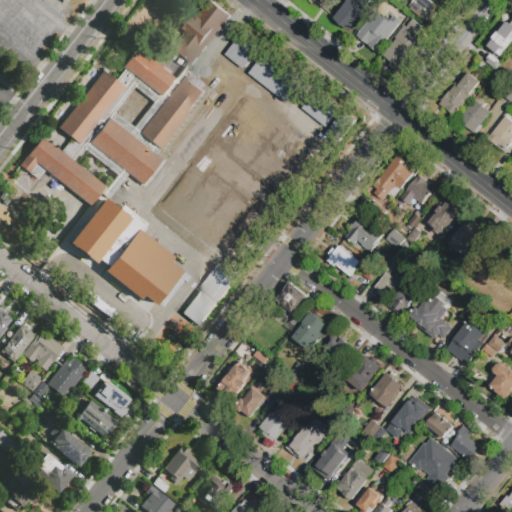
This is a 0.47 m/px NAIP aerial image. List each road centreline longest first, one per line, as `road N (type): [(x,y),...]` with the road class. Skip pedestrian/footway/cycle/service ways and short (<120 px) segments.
road 1 (residential): [(84,511),(489,0)]
road 2 (secondary): [(255,0),(511,199)]
road 3 (residential): [(287,258),(511,438)]
road 4 (residential): [(0,262),(173,398)]
road 5 (residential): [(0,146),(115,0)]
road 6 (residential): [(173,398),(314,511)]
